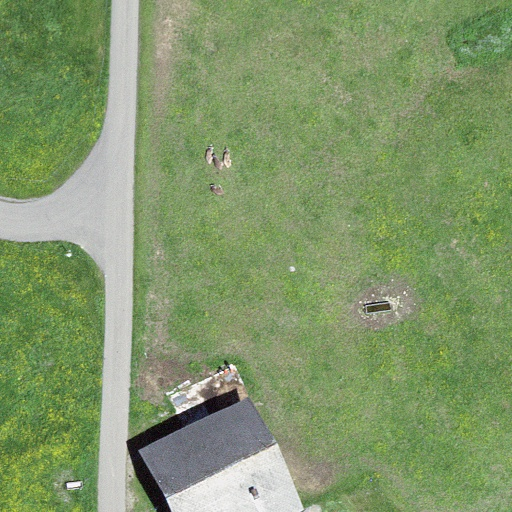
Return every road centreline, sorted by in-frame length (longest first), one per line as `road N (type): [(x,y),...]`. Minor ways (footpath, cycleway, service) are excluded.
road 1 (unclassified): [(112,208),(113,511)]
road 2 (unclassified): [(117,0),(112,208)]
